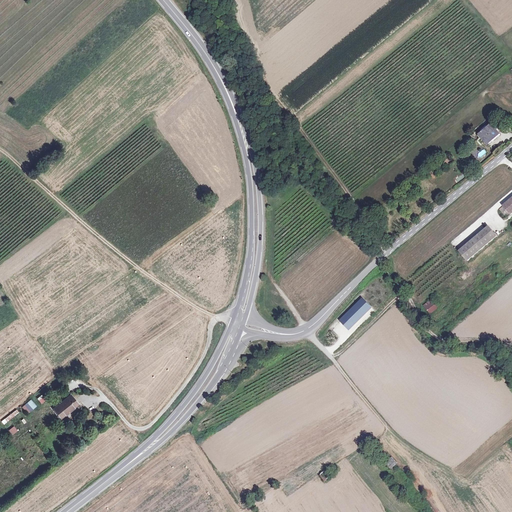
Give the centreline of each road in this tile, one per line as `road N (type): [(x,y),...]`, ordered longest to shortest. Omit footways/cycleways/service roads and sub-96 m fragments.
road 1 (residential): [(243,324),(289,335),(311,326),(511,146)]
road 2 (track): [(215,316),(154,281),(0,151)]
road 3 (track): [(301,332),(390,428),(448,471),(466,475)]
road 4 (secondary): [(243,324),(261,208),(235,111)]
road 5 (secondary): [(235,111),(251,244),(234,319)]
road 6 (residential): [(102,396),(127,425),(151,423),(205,349),(215,316),(234,319)]
road 7 (track): [(395,245),(273,99)]
road 8 (secondary): [(154,444),(218,377),(243,324)]
road 9 (secondary): [(234,319),(205,376),(154,444)]
road 10 (secondary): [(163,0),(208,57),(235,111)]
